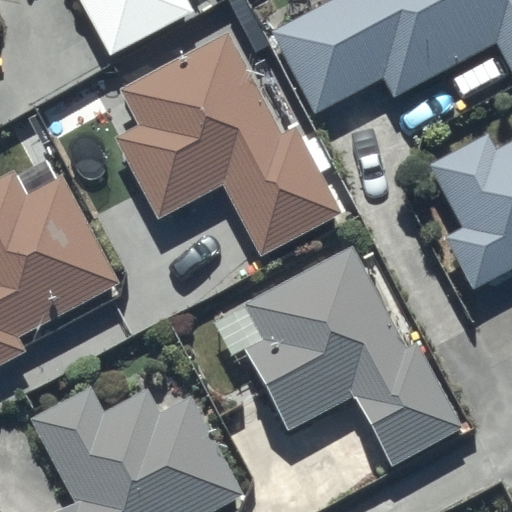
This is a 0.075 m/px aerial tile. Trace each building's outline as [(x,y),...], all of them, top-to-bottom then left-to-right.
[(81,0),(109,53),(191,10),(186,0),(81,0)] [(511,0),(328,0),(274,28),(314,111),(383,76),(392,94),(496,40),(511,70),(511,0)] [(231,30),(119,86),(138,124),(116,135),(158,217),(225,183),(259,252),(340,211),(297,126),(282,133),(231,30)] [(486,131),(427,161),(462,225),(447,233),(474,285),(511,264),(511,136),(494,146),(486,131)] [(17,167),(0,176),(0,360),(25,347),(18,333),(119,281),(63,173),(57,176),(47,157),(19,172),(17,167)] [(245,348),(286,426),(354,393),(388,463),(462,427),(419,339),(405,346),(355,243),(244,298),(246,303),(212,320),(230,356),(245,348)] [(205,511),(242,492),(188,394),(159,409),(147,388),(105,411),(90,384),(29,417),(75,501),(54,511),(205,511)]
